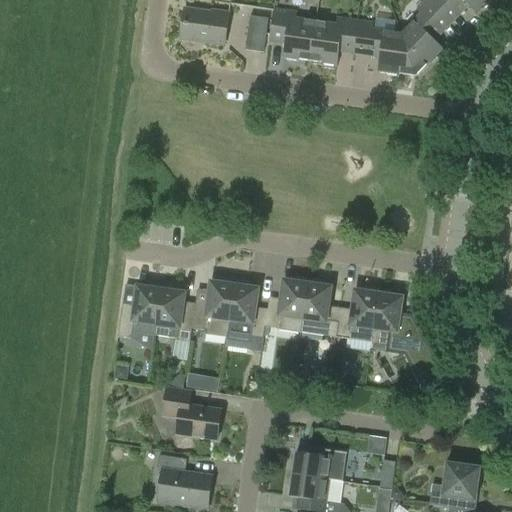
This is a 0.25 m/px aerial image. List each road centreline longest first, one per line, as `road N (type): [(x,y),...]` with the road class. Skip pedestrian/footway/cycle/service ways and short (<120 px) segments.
road 1 (residential): [(472,114),(164,69),(153,49),(160,0)]
road 2 (residential): [(251,511),(265,414),(439,428),(493,399)]
road 3 (residential): [(450,270),(240,238),(188,259),(133,252)]
road 4 (residential): [(450,270),(472,114)]
road 5 (residential): [(493,399),(454,320),(450,270)]
